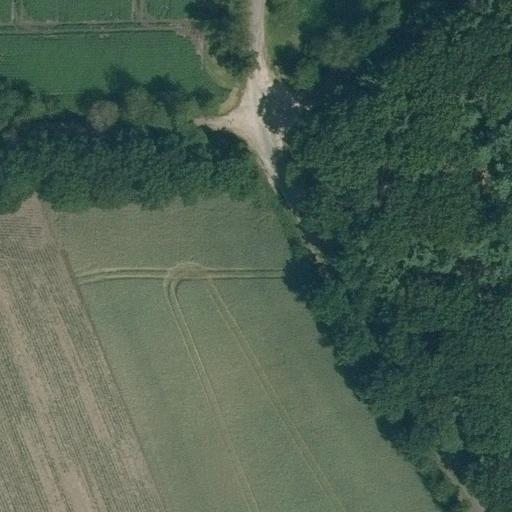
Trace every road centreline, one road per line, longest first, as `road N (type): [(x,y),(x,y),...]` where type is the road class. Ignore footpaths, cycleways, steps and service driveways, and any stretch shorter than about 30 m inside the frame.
road 1 (unclassified): [(252,0),(254,123),(267,152),(487,511)]
road 2 (track): [(402,0),(254,123),(0,132)]
